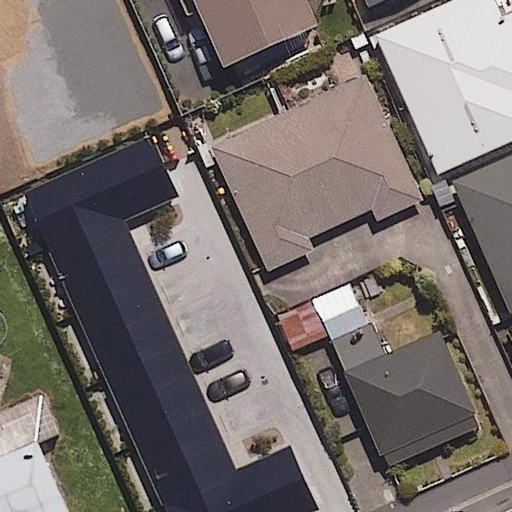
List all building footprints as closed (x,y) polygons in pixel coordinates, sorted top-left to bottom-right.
[(313,17),(305,0),(195,0),(222,59),(313,17)] [(484,126),(447,38),(388,63),(426,151),(484,126)] [(421,196),(365,72),(210,142),(266,267),(312,246),(307,234),(371,205),(376,217),(421,196)] [(111,172),(144,250),(177,236),(171,222),(207,207),(180,142),(111,172)] [(511,305),(511,152),(456,174),(506,307),(511,305)] [(380,353),(349,283),(316,297),(388,463),(477,424),(436,329),(380,353)] [(213,413),(177,326),(127,347),(195,511),(232,511),(295,486),(257,394),(213,413)] [(0,453),(36,438),(60,428),(44,393),(0,411),(0,453)] [(67,511),(36,438),(0,453),(0,511),(67,511)]
